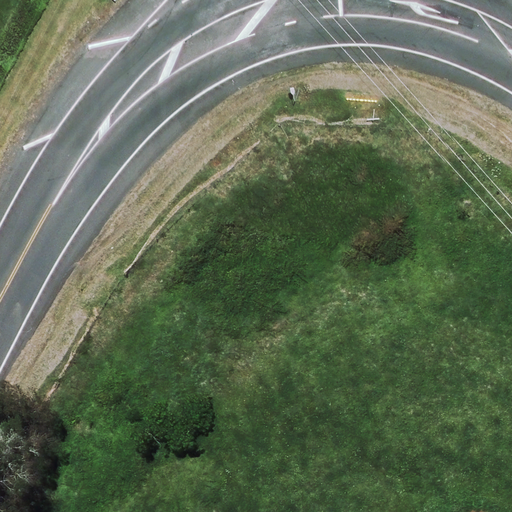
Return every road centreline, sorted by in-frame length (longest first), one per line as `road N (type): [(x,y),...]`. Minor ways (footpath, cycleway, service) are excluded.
road 1 (unclassified): [(0,301),(75,154),(170,53),(252,13),(334,0)]
road 2 (tertiary): [(341,0),(416,6),(511,40)]
